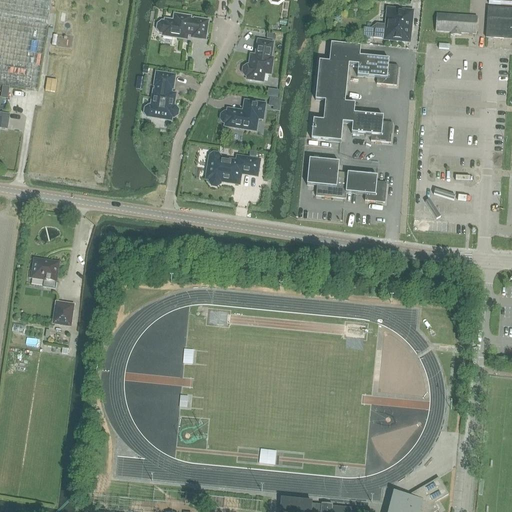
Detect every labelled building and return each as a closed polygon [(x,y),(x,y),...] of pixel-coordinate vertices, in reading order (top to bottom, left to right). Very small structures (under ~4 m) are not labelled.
[(0,0),(0,85),(37,91),(51,0),(0,0)] [(511,9),(488,8),(486,38),(511,40),(511,9)] [(385,39),(409,42),(412,12),(388,10),(386,27),(377,26),(374,29),(374,31),(365,30),(364,37),(373,38),(385,39)] [(451,36),(460,36),(461,34),(476,35),(477,18),(437,15),(435,32),(451,33),(451,36)] [(192,35),(192,38),(205,40),(208,22),(195,20),(194,22),(190,21),(190,18),(175,16),(174,22),(165,21),(165,23),(162,23),(158,25),(158,30),(160,33),(163,34),(163,36),(182,39),(183,36),(187,37),(187,35),(192,35)] [(247,80),(262,82),(264,74),(270,75),(272,59),(271,59),(273,43),(258,41),(256,52),(257,52),(256,57),(253,56),(252,61),(250,60),(249,66),(247,66),(244,69),(243,73),(246,77),(248,77),(247,80)] [(331,44),(329,63),(349,65),(358,66),(359,66),(360,57),(361,47),(331,44)] [(359,66),(358,66),(357,77),(377,79),(377,85),(396,87),(398,67),(388,66),(389,60),(360,57),(359,66)] [(317,81),(347,84),(349,65),(329,63),(319,62),(317,81)] [(145,113),(147,117),(171,121),(171,118),(174,118),(177,115),(178,111),(175,107),(173,107),(175,95),(170,94),(170,89),(172,89),(175,76),(156,74),(154,87),(156,87),(155,92),(154,91),(151,107),(149,107),(145,109),(145,113)] [(144,78),(138,77),(136,89),(142,90),(144,78)] [(345,104),(345,103),(347,84),(317,81),(315,101),(325,102),(345,104)] [(507,85),(495,86),(496,98),(503,97),(502,92),(507,92),(507,85)] [(280,101),(270,99),(269,107),(274,107),(274,111),(279,112),(280,101)] [(225,127),(251,131),(253,119),(263,121),(265,105),(244,101),(243,110),(245,111),(245,113),(238,112),(239,112),(228,110),(227,113),(225,113),(221,115),(221,120),(223,123),(226,124),(225,127)] [(353,125),(354,114),(355,104),(345,103),(345,104),(325,102),(323,121),(343,123),(343,124),(352,125),(353,125)] [(0,128),(7,130),(9,121),(1,119),(2,114),(0,113),(0,128)] [(383,117),(354,114),(353,125),(352,125),(351,134),(371,136),(371,142),(391,144),(393,124),(383,123),(383,117)] [(341,143),(343,124),(343,123),(323,121),(313,120),(311,140),(341,143)] [(209,183),(212,186),(216,187),(220,184),(220,182),(227,183),(227,182),(231,183),(231,184),(239,185),(241,173),(243,173),(243,175),(257,178),(260,161),(237,157),(236,162),(220,159),(220,158),(218,155),(213,154),(210,157),(208,165),(211,169),(212,169),(209,183)] [(345,200),(346,194),(347,180),(337,179),(339,163),(309,160),(307,186),(317,187),(316,197),(345,200)] [(347,180),(346,194),(365,196),(365,202),(385,204),(387,184),(377,183),(377,177),(347,174),(347,180)] [(45,281),(44,288),(55,290),(59,264),(34,260),(31,279),(45,281)] [(54,324),(70,326),(73,306),(57,304),(54,324)] [(455,326),(455,314),(436,314),(435,325),(455,326)] [(368,439),(368,427),(360,427),(360,439),(368,439)] [(258,451),(258,463),(275,463),(275,451),(258,451)] [(394,494),(389,511),(436,511),(438,511),(434,504),(448,495),(439,478),(406,497),(394,494)] [(281,500),(280,511),(370,511),(371,510),(347,508),(332,507),(332,505),(321,504),(321,505),(311,504),(311,503),(281,500)]
